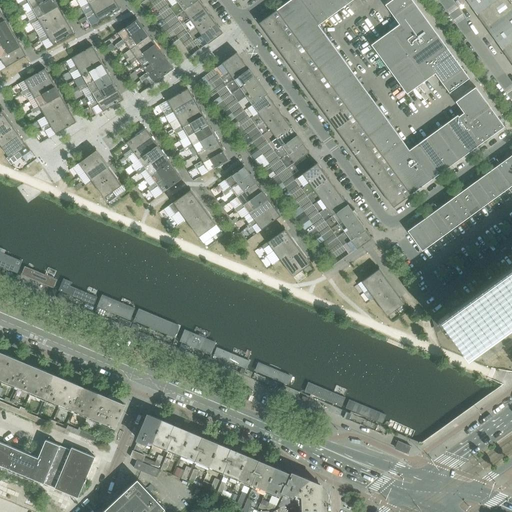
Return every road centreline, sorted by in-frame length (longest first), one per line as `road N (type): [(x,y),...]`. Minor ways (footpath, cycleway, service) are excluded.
road 1 (residential): [(511,138),(388,222),(239,20)]
road 2 (residential): [(383,438),(161,346)]
road 3 (residential): [(161,346),(0,278)]
road 4 (residential): [(309,443),(149,377)]
road 5 (residential): [(149,377),(0,314)]
road 6 (residential): [(149,377),(84,511)]
road 7 (residential): [(428,477),(309,443)]
